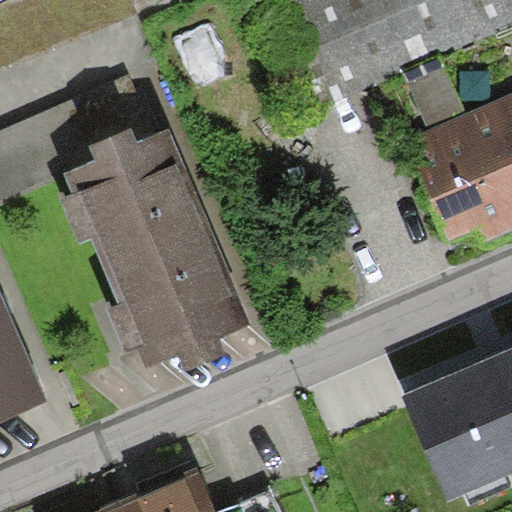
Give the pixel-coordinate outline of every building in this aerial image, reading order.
[(257,0),(300,93),(382,56),(424,38),(507,0),(257,0)] [(424,38),(382,56),(415,129),(456,110),(424,38)] [(40,54),(0,72),(0,134),(64,104),(40,54)] [(511,85),(456,110),(415,129),(405,133),(443,217),(469,205),(477,224),(509,210),(500,190),(511,184),(511,85)] [(158,112),(69,149),(151,343),(240,306),(158,112)] [(0,292),(0,390),(37,374),(0,292)] [(511,338),(388,392),(435,500),(511,466),(511,338)] [(104,492),(113,511),(206,511),(182,457),(104,492)] [(113,511),(104,492),(58,511),(113,511)] [(265,511),(258,496),(220,511),(265,511)]
